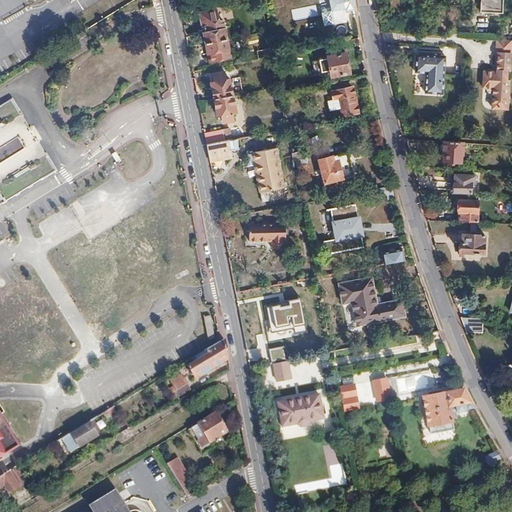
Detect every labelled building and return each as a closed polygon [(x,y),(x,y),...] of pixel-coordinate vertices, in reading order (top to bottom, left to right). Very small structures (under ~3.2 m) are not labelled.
[(353,1),(352,0),(329,0),(333,21),(345,19),(344,12),(354,10),(353,1)] [(503,12),(503,0),(481,0),(480,10),(503,12)] [(216,11),(200,14),(209,62),(230,57),(223,21),(218,22),(216,11)] [(511,52),(511,46),(511,39),(499,38),(499,51),(511,52)] [(272,56),(271,51),(270,47),(256,50),(258,59),(272,56)] [(507,79),(508,70),(511,70),(511,52),(499,51),(498,70),(497,71),(495,69),(491,69),(489,71),(487,70),(486,87),(489,87),(489,89),(489,91),(492,94),(494,94),(493,107),(508,108),(510,79),(507,79)] [(350,73),(346,53),(327,56),(327,58),(319,60),(321,72),(330,71),(331,77),(350,73)] [(443,94),(445,56),(416,54),(415,72),(426,73),(425,93),(443,94)] [(321,72),(319,60),(312,62),(314,74),(321,72)] [(211,83),(217,116),(221,115),(223,123),(233,121),(231,113),(235,112),(229,80),(225,80),(224,73),(213,75),(215,82),(211,83)] [(295,86),(306,84),(304,77),(294,79),(295,86)] [(358,115),(352,87),(332,91),(334,98),(328,100),(330,110),(341,108),(343,118),(351,116),(358,115)] [(0,201),(3,199),(4,201),(8,198),(8,196),(16,191),(18,192),(21,190),(21,188),(29,183),(30,184),(34,182),(33,181),(42,175),(43,176),(58,167),(47,149),(45,150),(39,139),(40,138),(31,124),(30,125),(23,113),(24,112),(13,95),(0,102),(0,201)] [(309,125),(307,118),(297,120),(296,119),(285,121),(286,129),(309,125)] [(231,141),(229,129),(204,133),(207,146),(227,141),(231,141)] [(230,156),(227,141),(207,146),(210,161),(230,156)] [(463,155),(464,144),(445,143),(445,145),(442,144),(442,151),(444,151),(444,161),(461,162),(461,155),(463,155)] [(282,188),(274,149),(254,153),(258,175),(254,176),(257,193),(282,188)] [(306,158),(305,151),(292,152),(291,153),(292,160),(294,160),(306,158)] [(325,183),(353,175),(346,152),(318,160),(325,183)] [(474,184),(475,175),(454,174),(454,182),(452,182),(451,190),(454,190),(454,191),(471,192),(471,183),(474,184)] [(395,199),(392,186),(378,189),(379,197),(387,196),(388,200),(395,199)] [(282,197),(281,188),(260,192),(261,200),(282,197)] [(477,222),(477,201),(458,200),(457,222),(473,222),(477,222)] [(363,248),(355,204),(327,209),(333,238),(330,239),(333,254),(363,248)] [(286,224),(250,224),(250,241),(273,241),(273,248),(285,248),(285,239),(286,239),(286,224)] [(484,235),(462,233),(461,243),(460,243),(459,252),(483,253),(484,235)] [(330,239),(321,241),(324,256),(333,254),(330,239)] [(404,260),(402,249),(382,253),(384,264),(404,260)] [(355,325),(404,316),(401,299),(377,304),(372,277),(338,283),(342,304),(351,302),(355,325)] [(301,300),(264,306),(268,333),(292,330),(293,333),(306,332),(301,300)] [(482,332),(483,321),(477,319),(460,318),(464,328),(466,332),(482,332)] [(225,339),(196,357),(198,360),(189,366),(196,377),(228,358),(225,339)] [(267,349),(269,362),(286,360),(284,347),(267,349)] [(285,360),(274,362),(277,379),(292,376),(288,359),(285,360)] [(172,392),(175,390),(187,383),(182,374),(171,381),(173,385),(169,388),(172,392)] [(375,402),(391,399),(387,377),(371,380),(375,402)] [(187,383),(175,390),(179,396),(191,388),(187,383)] [(353,385),(346,387),(347,390),(338,392),(342,411),(358,408),(353,385)] [(451,412),(455,411),(456,413),(465,411),(466,408),(470,408),(473,407),(464,390),(463,389),(456,390),(423,397),(423,398),(425,406),(422,406),(422,410),(425,409),(428,424),(430,426),(432,434),(453,429),(451,421),(453,421),(451,412)] [(277,403),(281,427),(296,425),(301,428),(307,427),(310,422),(323,419),(319,395),(277,403)] [(114,407),(104,413),(112,425),(121,419),(114,407)] [(0,455),(21,442),(0,408),(0,455)] [(216,412),(189,428),(194,438),(200,446),(227,431),(216,412)] [(75,430),(72,432),(80,446),(99,435),(90,421),(75,430)] [(487,466),(500,459),(496,452),(483,458),(487,466)] [(0,487),(5,484),(10,492),(28,482),(17,466),(0,476),(0,487)] [(195,480),(186,486),(190,493),(199,487),(195,480)] [(130,511),(124,502),(116,488),(90,504),(94,511),(130,511)]
